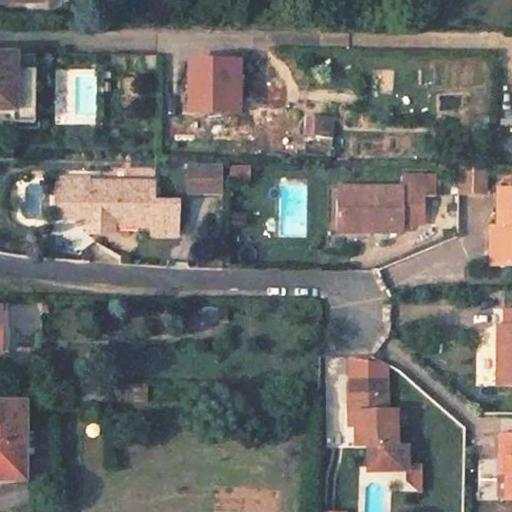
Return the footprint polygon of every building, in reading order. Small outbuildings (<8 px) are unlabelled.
[(34,56),(0,55),(0,110),(11,111),(11,123),(32,124),(34,56)] [(188,62),(187,111),(231,112),(231,88),(238,89),(238,62),(188,62)] [(304,119),(302,137),(331,139),(332,120),(304,119)] [(219,193),(219,162),(183,162),(183,193),(219,193)] [(486,194),(486,166),(458,166),(458,194),(486,194)] [(57,183),(56,217),(71,217),(73,183),(57,183)] [(109,227),(151,228),(150,235),(173,235),(174,201),(151,201),(152,184),(73,183),(71,217),(86,217),(86,232),(93,232),(109,227)] [(336,186),(336,233),(378,234),(379,224),(423,225),(423,187),(336,186)] [(496,227),(496,267),(511,266),(511,190),(496,190),(496,227)] [(379,224),(378,234),(401,234),(400,224),(379,224)] [(489,227),(488,266),(496,267),(496,227),(489,227)] [(199,322),(219,322),(219,309),(199,309),(199,322)] [(496,348),(496,386),(511,386),(511,310),(504,310),(504,326),(504,348),(496,348)] [(354,423),(354,447),(395,447),(395,412),(386,411),(386,394),(347,395),(347,412),(355,412),(354,423)] [(0,403),(0,479),(23,480),(23,403),(0,403)] [(504,469),(503,501),(511,501),(511,434),(497,434),(496,458),(504,458),(504,469)] [(496,458),(496,469),(504,469),(504,458),(496,458)]
